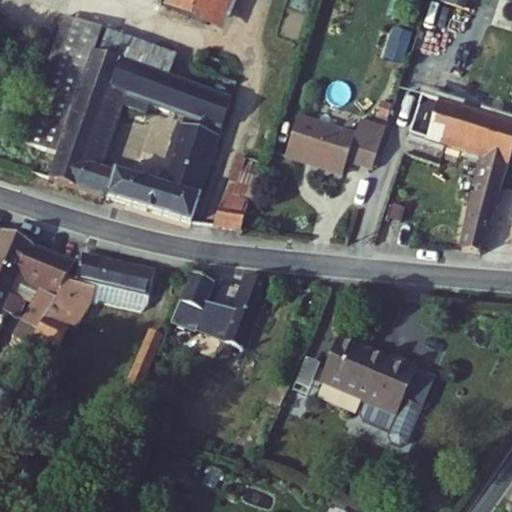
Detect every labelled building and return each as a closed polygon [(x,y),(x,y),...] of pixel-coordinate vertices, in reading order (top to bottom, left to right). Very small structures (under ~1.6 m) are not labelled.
[(172,0),(171,4),(235,31),(248,0),(172,0)] [(511,17),(511,0),(437,0),(511,17)] [(109,30),(78,17),(30,140),(61,152),(50,178),(180,218),(195,221),(240,101),(200,87),(101,54),(109,30)] [(389,56),(406,61),(414,31),(397,27),(389,56)] [(215,56),(200,87),(240,101),(247,83),(244,82),(249,67),(215,56)] [(469,246),(490,250),(500,216),(511,176),(511,117),(430,92),(417,132),(495,157),(469,246)] [(304,114),(292,154),(349,172),(354,159),(379,167),(392,128),(365,120),(361,132),(304,114)] [(238,168),(229,192),(254,200),(261,177),(238,168)] [(229,192),(217,224),(244,228),(254,200),(229,192)] [(490,250),(509,255),(511,246),(511,219),(500,216),(490,250)] [(0,233),(0,349),(14,317),(27,322),(35,303),(22,299),(32,276),(65,293),(72,281),(80,267),(9,230),(6,235),(0,233)] [(65,293),(31,356),(75,378),(100,335),(94,334),(98,328),(89,324),(100,294),(150,305),(158,270),(86,256),(79,285),(72,281),(65,293)] [(199,272),(168,340),(189,350),(217,280),(199,272)] [(252,274),(226,353),(237,357),(242,346),(253,351),(278,284),(252,274)] [(163,337),(153,332),(126,390),(137,395),(151,364),(163,337)] [(342,344),(323,388),(367,406),(359,423),(393,437),(390,444),(392,450),(402,454),(407,452),(423,417),(407,409),(422,376),(393,362),(391,366),(342,344)] [(303,369),(295,386),(309,392),(316,374),(303,369)] [(438,383),(422,376),(407,409),(423,417),(438,383)] [(295,386),(282,415),(297,421),(309,392),(295,386)] [(367,406),(323,388),(315,406),(359,423),(367,406)] [(147,450),(131,443),(124,458),(139,466),(147,450)]
